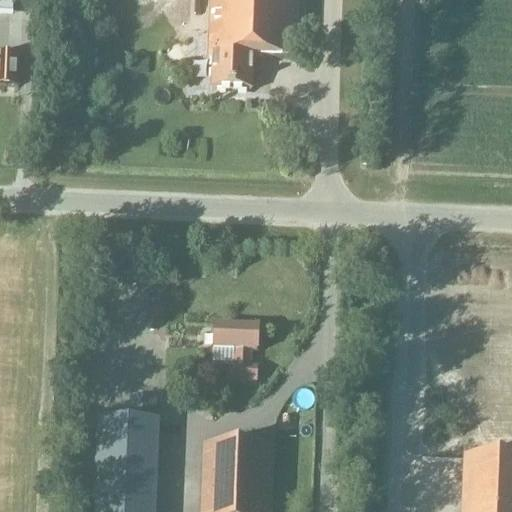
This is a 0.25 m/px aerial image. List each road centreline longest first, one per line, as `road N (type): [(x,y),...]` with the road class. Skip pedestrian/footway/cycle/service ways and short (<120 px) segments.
road 1 (unclassified): [(0,199),(511,220)]
road 2 (unknown): [(321,212),(334,0)]
